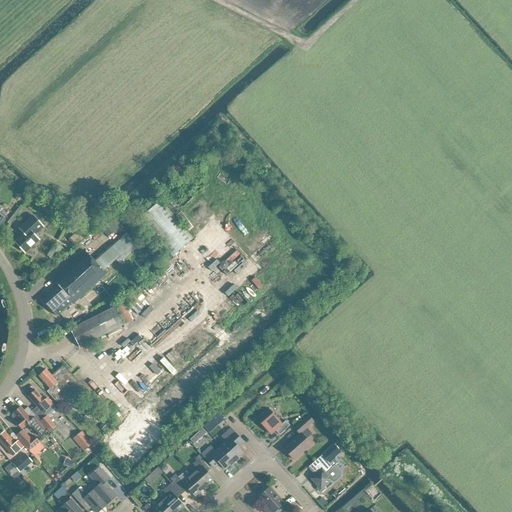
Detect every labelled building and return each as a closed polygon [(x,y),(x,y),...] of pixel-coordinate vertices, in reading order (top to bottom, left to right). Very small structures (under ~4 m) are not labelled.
[(193,238),(161,200),(138,219),(170,258),(193,238)] [(25,253),(39,240),(34,235),(43,227),(32,216),(19,228),(24,233),(15,242),(25,253)] [(105,228),(111,235),(124,223),(118,216),(105,228)] [(74,245),(83,237),(78,231),(68,239),(74,245)] [(117,264),(123,260),(120,256),(136,243),(126,232),(93,261),(85,251),(53,280),(59,286),(42,300),(56,316),(70,303),(71,305),(106,275),(103,271),(114,261),(117,264)] [(213,271),(221,280),(226,276),(219,266),(213,271)] [(97,346),(95,339),(133,320),(124,302),(70,330),(79,347),(82,346),(85,352),(97,346)] [(145,318),(154,309),(150,306),(141,315),(145,318)] [(75,320),(82,313),(79,308),(71,316),(75,320)] [(134,345),(144,340),(141,335),(131,340),(134,345)] [(161,360),(174,374),(177,371),(165,358),(161,360)] [(86,390),(63,364),(51,376),(46,369),(39,376),(50,388),(47,392),(57,403),(66,394),(73,402),(86,390)] [(44,400),(35,390),(28,396),(43,413),(53,404),(47,398),(44,400)] [(120,409),(113,402),(105,409),(109,412),(108,413),(111,417),(120,409)] [(31,420),(20,407),(13,413),(16,416),(14,418),(17,421),(16,422),(21,429),(27,424),(37,436),(44,429),(34,417),(31,420)] [(282,424),(267,408),(268,410),(264,414),(263,412),(257,418),(256,417),(256,418),(271,434),(275,430),(279,435),(290,426),(285,421),(282,424)] [(216,426),(224,420),(218,413),(210,420),(216,426)] [(50,432),(56,427),(46,415),(40,421),(50,432)] [(294,460),(311,445),(306,439),(312,434),(307,428),(313,422),(308,416),(294,428),(299,434),(283,448),(294,460)] [(99,427),(104,432),(110,426),(105,421),(99,427)] [(202,438),(207,433),(203,428),(198,433),(202,438)] [(220,446),(234,461),(243,453),(236,445),(242,440),(231,428),(221,436),(226,441),(220,446)] [(29,438),(22,430),(16,435),(33,454),(42,446),(39,442),(40,442),(33,435),(29,438)] [(15,444),(4,431),(0,434),(0,441),(13,456),(23,448),(18,441),(15,444)] [(83,451),(92,443),(82,431),(73,439),(83,451)] [(194,444),(199,439),(195,435),(190,440),(194,444)] [(224,470),(234,461),(220,446),(215,451),(210,446),(201,455),(212,467),(218,462),(224,470)] [(333,469),(333,468),(326,461),(334,454),(329,449),(309,466),(316,473),(310,478),(317,486),(317,489),(319,491),(322,491),(324,489),(324,486),(332,479),(337,474),(333,469)] [(12,464),(18,471),(19,473),(32,463),(25,454),(13,464),(12,464)] [(192,474),(204,488),(213,480),(205,470),(209,466),(199,455),(195,459),(196,461),(193,464),(198,469),(192,474)] [(63,465),(71,467),(73,461),(65,459),(63,465)] [(12,464),(13,464),(12,462),(4,468),(5,469),(11,477),(18,471),(12,464)] [(93,490),(107,505),(116,496),(105,483),(109,479),(99,467),(90,475),(98,485),(93,490)] [(78,471),(72,476),(76,481),(82,477),(78,471)] [(204,488),(192,474),(183,483),(175,474),(170,479),(172,482),(180,492),(186,487),(194,496),(204,488)] [(149,485),(154,481),(149,475),(144,480),(149,485)] [(175,497),(180,492),(172,482),(163,490),(168,496),(162,501),(171,511),(176,511),(183,506),(175,497)] [(374,497),(380,491),(373,484),(367,489),(374,497)] [(61,497),(66,493),(61,487),(56,491),(61,497)] [(266,511),(273,511),(284,503),(269,487),(258,497),(267,507),(264,509),(266,511)] [(98,511),(107,505),(93,490),(88,495),(84,490),(82,493),(78,488),(72,494),(87,511),(91,507),(95,511),(98,511)] [(82,511),(71,499),(61,507),(65,511),(82,511)] [(171,511),(162,501),(153,509),(148,504),(144,508),(147,511),(171,511)]
